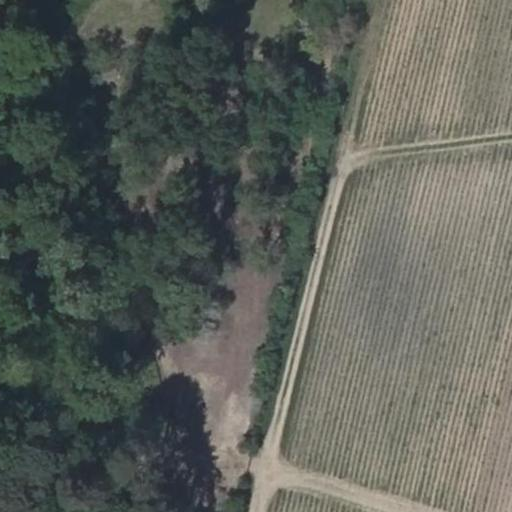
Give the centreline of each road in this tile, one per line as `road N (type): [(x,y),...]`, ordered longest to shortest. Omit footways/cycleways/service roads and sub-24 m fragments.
road 1 (track): [(256,511),(381,0)]
road 2 (track): [(511,136),(344,157)]
road 3 (track): [(266,468),(409,511)]
